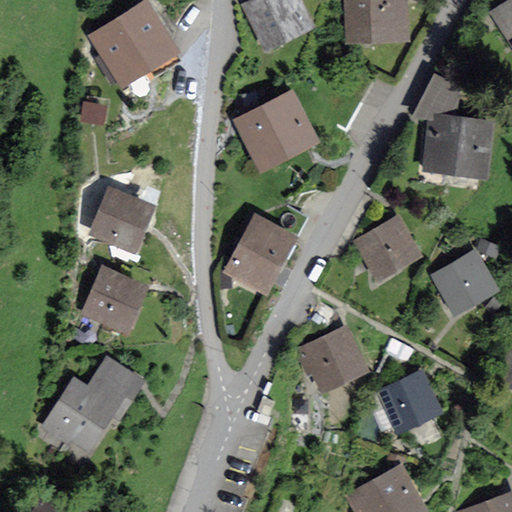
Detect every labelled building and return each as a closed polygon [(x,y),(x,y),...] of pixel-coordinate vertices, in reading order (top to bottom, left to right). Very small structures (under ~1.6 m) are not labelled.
[(94,59),(111,86),(118,81),(124,90),(183,53),(149,0),(145,0),(89,36),(101,54),(94,59)] [(268,53),(318,28),(302,0),(251,0),(242,4),(268,53)] [(413,42),(410,0),(344,0),(347,45),(413,42)] [(511,0),(510,0),(491,13),(511,44),(511,0)] [(438,69),(414,119),(429,121),(458,124),(459,118),(463,81),(438,69)] [(263,176),(323,144),(294,91),(235,121),(263,176)] [(489,182),(496,122),(459,118),(458,124),(429,121),(423,175),(489,182)] [(138,258),(157,207),(111,187),(114,181),(102,176),(92,197),(103,203),(89,237),(138,258)] [(269,298),(299,238),(255,214),(224,274),(269,298)] [(379,284),(424,258),(399,217),(354,242),(379,284)] [(498,259),(501,247),(481,239),(477,251),(498,259)] [(457,318),(501,292),(474,252),(431,277),(457,318)] [(131,338),(151,288),(103,266),(81,316),(131,338)] [(325,396),(372,374),(348,326),(295,350),(308,376),(314,373),(325,396)] [(511,390),(511,329),(509,329),(498,387),(511,390)] [(121,423),(146,381),(107,356),(88,386),(74,376),(40,430),(69,449),(73,443),(92,455),(114,420),(121,423)] [(401,438),(446,416),(423,370),(376,392),(401,438)] [(176,400),(170,415),(197,425),(203,410),(176,400)] [(170,415),(164,431),(191,441),(197,425),(170,415)] [(164,431),(158,446),(186,456),(191,441),(164,431)] [(158,446),(153,462),(180,472),(186,456),(158,446)] [(153,462),(147,477),(174,487),(180,472),(153,462)] [(355,511),(429,511),(431,511),(403,466),(346,496),(355,511)] [(147,477),(141,493),(168,503),(174,487),(147,477)] [(90,511),(46,487),(33,511),(90,511)] [(511,511),(511,492),(458,511),(511,511)] [(141,493),(135,508),(145,511),(164,511),(168,503),(141,493)]
